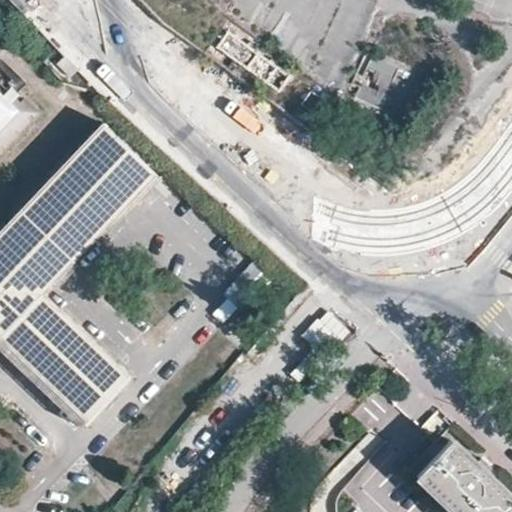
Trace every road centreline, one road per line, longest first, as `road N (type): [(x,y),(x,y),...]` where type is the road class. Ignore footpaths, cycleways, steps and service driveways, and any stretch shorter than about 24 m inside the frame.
road 1 (residential): [(450,303),(326,209),(98,0)]
road 2 (residential): [(450,303),(411,330),(511,424)]
road 3 (unknown): [(338,382),(399,437),(384,488),(388,511)]
